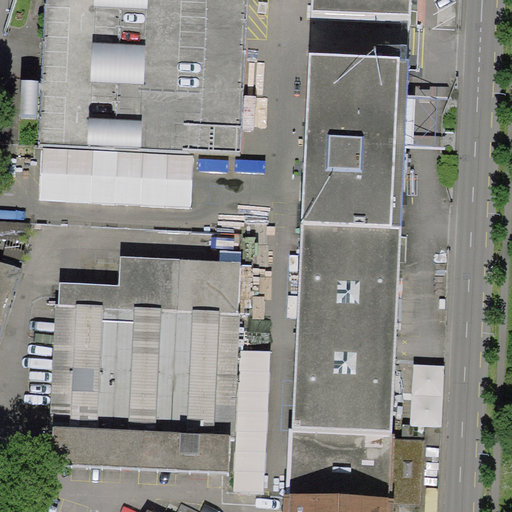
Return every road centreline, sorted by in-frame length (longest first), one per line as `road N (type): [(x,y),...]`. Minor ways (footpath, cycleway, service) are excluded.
road 1 (unknown): [(480,46),(294,31),(280,39),(270,487)]
road 2 (tertiary): [(458,511),(482,0)]
road 3 (unknown): [(115,511),(132,491),(270,487)]
